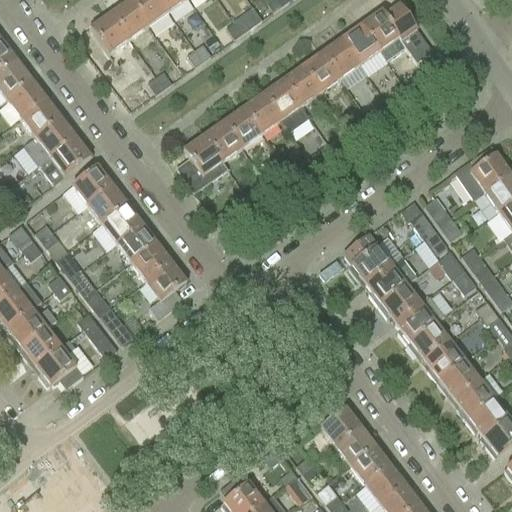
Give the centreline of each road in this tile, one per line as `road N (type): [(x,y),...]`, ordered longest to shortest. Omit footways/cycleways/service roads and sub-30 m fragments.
road 1 (residential): [(231,303),(0,0)]
road 2 (residential): [(275,270),(511,108)]
road 3 (residential): [(28,458),(231,303)]
road 4 (residential): [(159,511),(349,366)]
road 5 (residential): [(461,511),(349,366)]
road 6 (residential): [(349,366),(275,270)]
